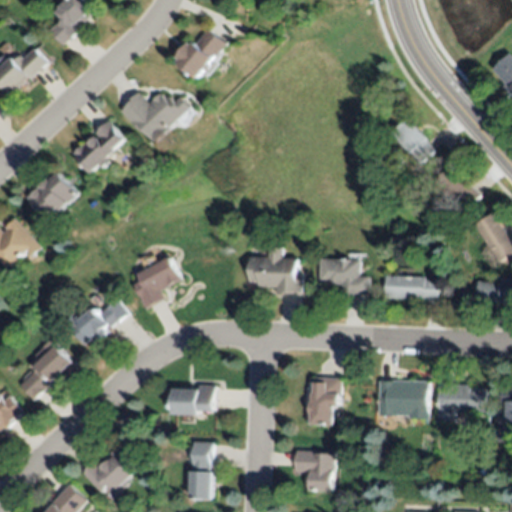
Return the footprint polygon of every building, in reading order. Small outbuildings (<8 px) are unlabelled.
[(69,43),(65,45),(51,31),(59,23),(60,24),(65,19),(58,12),(63,8),(61,7),(68,0),(86,0),(98,12),(91,18),(92,18),(86,22),(84,20),(80,24),(85,29),(72,42),(71,40),(69,43)] [(229,43),(216,61),(215,59),(200,79),(180,63),(182,60),(179,58),(191,42),(194,44),(196,42),(198,43),(210,28),(229,43)] [(49,63),(33,79),(31,77),(12,94),(0,81),(0,71),(14,58),(16,60),(21,55),(25,59),(36,49),(49,63)] [(9,56),(0,65),(0,57),(5,52),(9,56)] [(511,87),(495,70),(511,54),(511,87)] [(156,142),(147,131),(144,133),(123,110),(141,94),(151,104),(163,94),(167,100),(171,96),(176,101),(182,96),(193,108),(156,142)] [(437,151),(422,164),(414,154),(412,155),(394,133),(410,119),(427,139),(437,151)] [(89,141),(90,140),(92,142),(99,136),(96,134),(111,122),(126,140),(107,157),(111,161),(102,168),(100,166),(92,173),(75,153),(89,141)] [(395,163),(400,159),(406,166),(401,170),(395,163)] [(483,196),(471,210),(460,199),(456,203),(436,184),(452,167),(483,196)] [(65,179),(76,191),(64,202),(55,212),(52,209),(45,216),(27,197),(41,183),(43,184),(49,179),(51,181),(60,173),(65,179)] [(387,194),(379,197),(376,191),(385,187),(387,194)] [(476,227),(493,215),(511,242),(511,255),(500,263),(476,227)] [(43,248),(32,257),(28,252),(9,269),(0,257),(0,227),(5,233),(8,230),(5,228),(15,218),(43,248)] [(303,293),(277,292),(277,288),(260,287),(260,284),(250,283),(251,257),(269,258),(269,247),(284,248),(283,258),(299,258),(298,274),(304,274),(303,293)] [(170,257),(183,280),(162,292),(166,299),(147,310),(134,287),(141,282),(137,275),(170,257)] [(361,261),(360,277),(370,277),(369,294),(359,294),(359,296),(342,296),(343,285),(329,284),(329,281),(321,281),(322,259),(361,261)] [(425,277),(425,280),(440,281),(440,301),(424,300),(387,298),(388,276),(425,277)] [(511,302),(489,302),(490,282),(504,283),(504,279),(511,279),(511,302)] [(130,315),(119,325),(117,322),(95,342),(93,339),(85,345),(70,327),(72,326),(68,320),(75,314),(77,318),(84,312),(86,315),(96,307),(100,313),(117,299),(130,315)] [(60,349),(72,362),(73,361),(77,366),(59,382),(56,386),(52,382),(33,400),(20,385),(37,370),(34,367),(58,346),(60,349)] [(309,388),(314,388),(314,377),(344,378),(343,397),(342,397),(341,406),(337,406),(336,425),(313,424),(313,417),(309,417),(309,388)] [(381,379),(431,381),(430,417),(381,416),(381,379)] [(457,411),(457,421),(439,421),(441,383),(458,384),(472,385),(472,388),(488,389),(487,413),(457,411)] [(216,386),(214,412),(202,411),(201,416),(174,415),(175,389),(200,390),(200,385),(216,386)] [(0,430),(0,396),(3,400),(9,396),(24,412),(6,429),(4,426),(0,430)] [(511,423),(500,423),(500,411),(508,411),(509,401),(511,401),(511,423)] [(214,499),(192,498),(193,443),(215,444),(214,461),(212,461),(212,472),(215,473),(214,499)] [(83,472),(96,459),(103,467),(112,458),(110,457),(120,447),(140,469),(123,485),(125,487),(114,497),(107,488),(102,493),(83,472)] [(311,490),(311,479),(312,479),(312,472),(298,472),(298,452),(320,452),(320,454),(337,454),(336,490),(311,490)] [(424,467),(429,464),(432,470),(427,473),(424,467)] [(485,465),(490,470),(484,475),(480,470),(485,465)] [(49,511),(56,505),(54,503),(56,500),(71,485),(88,502),(78,511),(49,511)]
